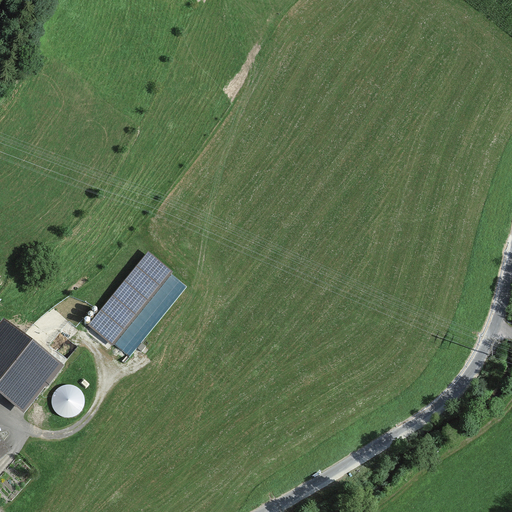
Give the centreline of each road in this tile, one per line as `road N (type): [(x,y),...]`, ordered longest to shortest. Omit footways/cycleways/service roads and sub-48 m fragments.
road 1 (unclassified): [(511,257),(493,328),(451,395),(267,511)]
road 2 (track): [(371,511),(511,404)]
